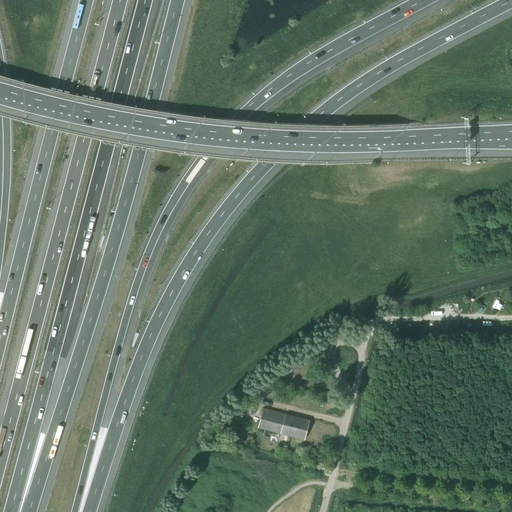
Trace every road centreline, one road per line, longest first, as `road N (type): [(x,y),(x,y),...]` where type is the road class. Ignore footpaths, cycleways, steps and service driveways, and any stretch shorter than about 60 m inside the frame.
road 1 (motorway): [(90,511),(162,312),(244,188),(346,94),(511,1)]
road 2 (motorway): [(74,511),(147,253),(197,166),(270,89),(424,0)]
road 3 (motorway): [(29,511),(177,0)]
road 4 (motorway): [(10,511),(146,0)]
road 5 (motorway): [(0,88),(135,120),(235,133),(511,132)]
road 6 (motorway): [(121,0),(0,460)]
road 7 (motorway): [(87,0),(0,339)]
road 8 (motorway): [(0,65),(0,244)]
